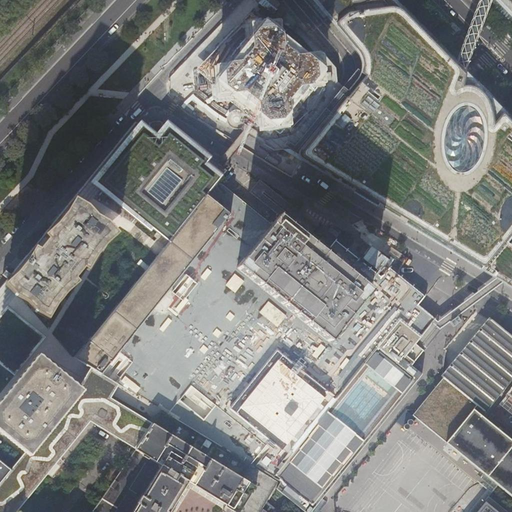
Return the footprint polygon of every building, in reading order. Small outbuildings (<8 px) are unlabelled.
[(263,0),(275,9),(280,4),(276,0),(263,0)] [(308,0),(357,59),(287,149),(481,270),(511,233),(511,121),(510,119),(461,70),(447,56),(425,33),(409,17),(393,0),(308,0)] [(511,0),(495,0),(511,17),(511,0)] [(292,27),(296,23),(287,12),(282,18),(292,27)] [(248,111),(256,118),(287,115),(295,106),(297,106),(296,104),(299,100),(302,100),(301,97),(307,89),(323,89),(322,73),(296,52),(296,50),(294,50),(291,47),(291,45),(289,46),(263,25),(247,26),(247,29),(245,29),(245,27),(239,27),(233,34),(232,33),(232,34),(232,35),(226,43),(219,52),(217,52),(218,53),(212,60),(213,67),(215,67),(215,68),(213,68),(214,84),(241,106),(241,108),(242,107),(244,108),(246,110),(246,112),(248,111)] [(198,71),(201,81),(207,80),(204,70),(198,71)] [(214,96),(220,89),(211,82),(205,89),(214,96)] [(323,92),(323,89),(307,89),(301,97),(302,100),(299,100),(296,104),(297,106),(295,106),(287,115),(256,118),(257,128),(245,121),(244,117),(241,114),(237,113),(233,113),(229,115),(227,118),(226,123),(227,127),(230,130),(243,137),(247,140),(249,137),(272,151),(284,151),(325,93),(323,92)] [(380,279),(374,286),(371,290),(345,323),(329,345),(236,269),(272,224),(228,190),(219,182),(227,171),(219,166),(203,152),(175,130),(171,126),(159,141),(150,133),(149,122),(143,123),(81,199),(78,197),(63,215),(14,276),(4,288),(0,293),(0,468),(6,474),(6,475),(0,481),(0,511),(23,511),(28,507),(27,506),(88,434),(96,425),(90,421),(59,460),(41,446),(90,387),(110,399),(152,425),(162,411),(166,413),(189,384),(268,449),(254,466),(272,477),(399,323),(419,339),(432,322),(434,319),(417,304),(426,293),(420,288),(400,272),(391,265),(382,276),(381,278),(380,279)] [(316,246),(279,216),(272,224),(236,269),(329,345),(345,323),(371,290),(342,267),(325,253),(316,246)] [(341,232),(332,225),(320,240),(329,246),(341,232)] [(335,241),(334,240),(333,242),(327,250),(325,253),(342,267),(371,290),(381,278),(380,277),(370,269),(369,268),(358,259),(347,250),(346,250),(335,241)] [(453,319),(449,322),(453,327),(460,321),(457,316),(453,319)] [(444,376),(442,378),(476,406),(484,412),(511,378),(511,338),(508,335),(490,320),(444,376)] [(274,487),(304,511),(310,511),(421,375),(410,367),(422,352),(415,345),(419,339),(399,323),(272,477),(278,481),(274,487)] [(412,415),(446,443),(473,410),(476,406),(442,378),(417,409),(412,415)] [(59,460),(90,421),(110,399),(90,387),(41,446),(59,460)] [(110,399),(90,421),(92,423),(96,425),(132,447),(135,449),(152,425),(110,399)] [(412,415),(405,410),(396,422),(404,428),(403,427),(403,426),(404,425),(404,424),(405,424),(407,423),(407,421),(407,420),(408,420),(412,415)] [(511,496),(511,441),(473,410),(446,443),(511,496)] [(91,511),(168,511),(187,481),(192,484),(226,505),(223,509),(225,511),(259,511),(266,501),(274,487),(278,481),(272,477),(254,466),(166,413),(162,411),(152,425),(135,449),(91,511)] [(28,507),(34,511),(53,511),(105,448),(88,434),(27,506),(28,507)] [(174,511),(192,484),(187,481),(168,511),(174,511)] [(278,511),(274,508),(266,501),(259,511),(278,511)] [(496,511),(485,502),(477,511),(496,511)]
